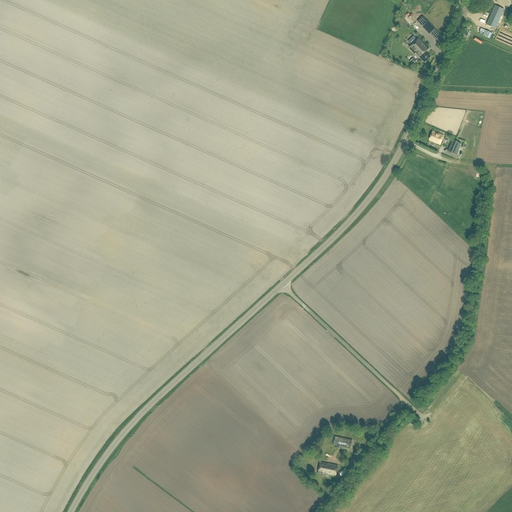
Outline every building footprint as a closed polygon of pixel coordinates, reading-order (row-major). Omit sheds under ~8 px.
[(504,9),(495,5),(486,24),(495,28),(504,9)] [(428,22),(422,27),(430,35),(435,29),(428,22)] [(429,48),(420,38),(409,47),(419,58),(420,57),(425,62),(431,57),(426,51),(429,48)] [(444,136),(433,131),(429,140),(440,145),(444,136)] [(461,144),(453,140),(448,152),(456,155),(461,144)] [(352,440),(335,436),(333,445),(350,448),(352,440)] [(338,465),(320,462),(318,474),(323,475),(323,472),(326,472),(326,474),(336,476),(338,465)]
